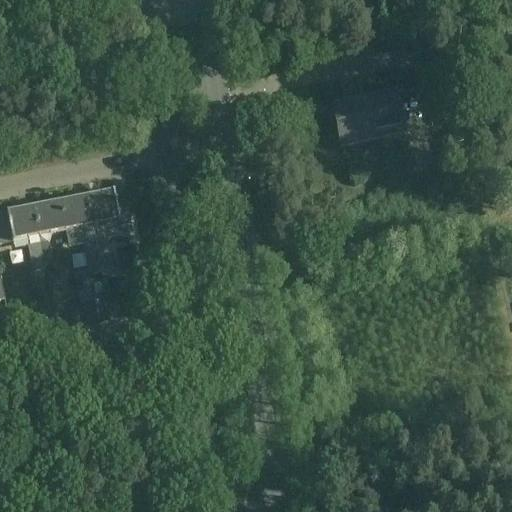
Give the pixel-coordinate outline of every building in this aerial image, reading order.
[(331,106),(340,148),(404,134),(395,93),(331,106)] [(92,231),(91,231),(100,275),(113,273),(106,241),(122,238),(119,223),(131,221),(126,198),(114,201),(113,193),(111,194),(86,199),(92,231)] [(92,231),(86,199),(62,204),(67,233),(65,233),(68,249),(82,246),(89,277),(100,275),(91,231),(92,231)] [(62,204),(35,209),(41,238),(65,233),(67,233),(62,204)] [(41,238),(35,209),(8,214),(8,213),(7,214),(0,215),(0,245),(13,244),(14,244),(14,243),(41,238)] [(49,244),(41,245),(45,269),(54,267),(49,244)] [(45,269),(41,245),(27,248),(32,274),(45,271),(45,269)] [(104,301),(82,305),(87,328),(109,324),(104,301)] [(66,315),(69,332),(85,329),(82,312),(66,315)] [(37,320),(8,325),(13,349),(14,354),(53,346),(51,332),(48,332),(46,318),(37,320)]
